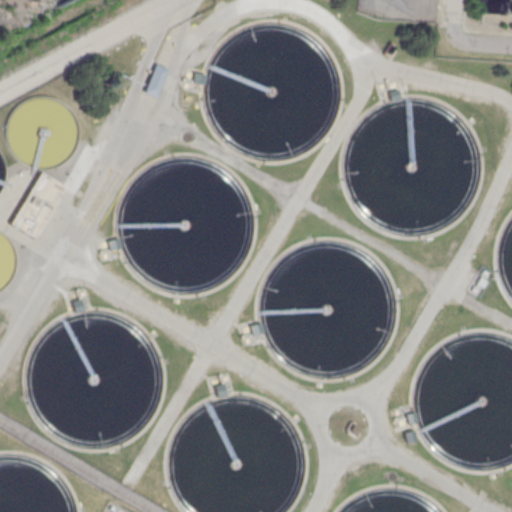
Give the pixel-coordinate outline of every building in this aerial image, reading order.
[(511,0),(511,13),(482,12),(482,0),(511,0)] [(153,64),(166,69),(154,98),(142,93),(153,64)] [(439,128),(446,170),(428,173),(430,185),(403,190),(407,211),(456,203),(448,160),(463,157),(462,150),(468,149),(463,124),(439,128)] [(6,222),(30,236),(60,186),(36,171),(6,222)] [(335,329),(306,332),(309,366),(376,359),(370,304),(333,308),(335,329)]
